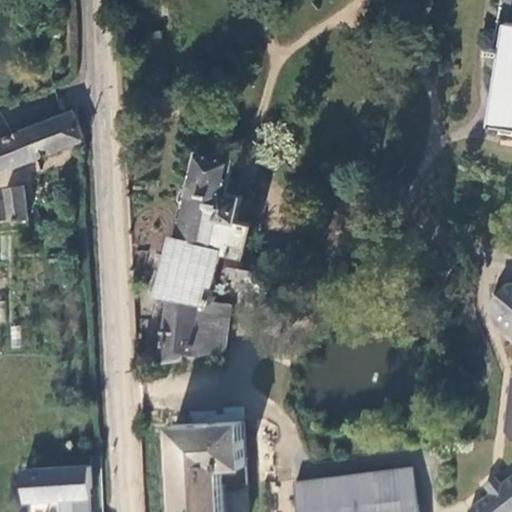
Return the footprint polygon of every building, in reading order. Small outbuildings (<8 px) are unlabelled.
[(511,0),(508,0),(500,53),(511,55),(511,66),(502,134),(511,135),(511,0)] [(0,173),(88,140),(76,108),(0,138),(0,173)] [(219,277),(241,280),(239,288),(280,295),(285,263),(247,257),(256,222),(239,219),(243,195),(227,191),(234,157),(199,150),(190,190),(183,192),(181,201),(186,205),(180,233),(173,231),(160,293),(169,294),(163,325),(159,364),(226,351),(232,306),(217,304),(218,299),(215,298),(219,277)] [(7,187),(8,200),(10,221),(32,219),(28,185),(7,187)] [(0,221),(10,221),(8,200),(0,200),(0,221)] [(62,254),(51,254),(51,263),(62,263),(62,254)] [(511,511),(511,284),(507,285),(491,305),(492,316),(511,331),(511,389),(507,432),(511,439),(511,478),(503,485),(497,478),(486,486),(492,494),(470,511),(511,511)] [(23,325),(12,326),(12,347),(24,347),(23,325)] [(176,425),(180,511),(229,511),(228,484),(249,483),(245,421),(176,425)] [(25,469),(27,501),(77,499),(75,465),(25,469)] [(295,484),(298,511),(419,511),(414,468),(295,484)] [(92,491),(91,511),(101,511),(102,491),(92,491)]
